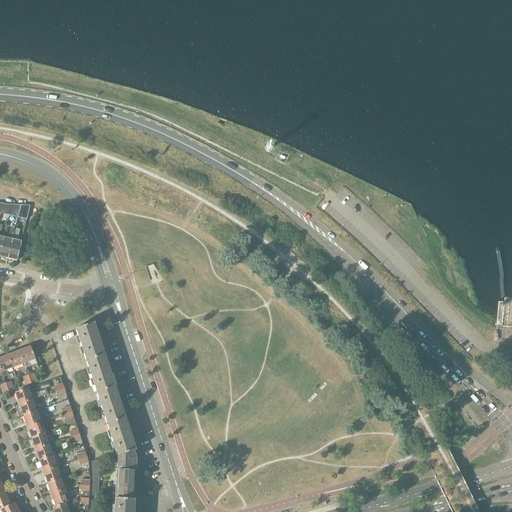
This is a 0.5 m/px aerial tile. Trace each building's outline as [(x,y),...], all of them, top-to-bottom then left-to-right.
[(2,204),(0,211),(0,213),(9,215),(11,205),(2,204)] [(20,205),(11,205),(9,215),(17,218),(20,205)] [(29,206),(20,205),(17,218),(26,220),(29,206)] [(0,256),(8,259),(15,229),(10,228),(8,238),(3,237),(0,252),(0,256)] [(17,261),(21,242),(17,241),(19,230),(15,229),(8,259),(17,261)] [(85,361),(104,355),(94,323),(75,329),(75,330),(85,361)] [(30,347),(18,351),(23,364),(24,368),(36,364),(30,347)] [(12,368),(23,364),(18,351),(7,356),(12,368)] [(115,388),(104,355),(85,361),(96,394),(115,388)] [(7,356),(0,358),(0,370),(1,372),(2,377),(8,375),(6,370),(12,368),(7,356)] [(33,373),(28,375),(31,384),(36,382),(33,373)] [(26,385),(31,384),(28,375),(22,377),(26,385)] [(8,392),(13,390),(10,381),(5,383),(8,392)] [(0,385),(3,394),(8,392),(5,383),(0,385)] [(54,386),(56,391),(64,389),(62,383),(54,386)] [(17,404),(18,405),(35,399),(33,394),(30,395),(27,388),(15,393),(19,404),(17,404)] [(115,388),(96,394),(106,425),(125,419),(115,388)] [(64,389),(56,391),(57,397),(66,394),(64,389)] [(23,416),(36,411),(33,405),(37,403),(35,399),(18,405),(18,406),(19,405),(23,416)] [(61,409),(63,414),(71,412),(70,406),(61,409)] [(25,427),(26,427),(43,421),(41,417),(38,418),(36,411),(23,416),(27,426),(25,427)] [(71,412),(63,414),(65,420),(73,417),(71,412)] [(135,451),(125,419),(106,425),(116,457),(131,452),(135,451)] [(43,421),(26,427),(26,428),(27,428),(31,438),(44,434),(41,427),(45,426),(43,421)] [(69,432),(71,437),(79,434),(77,429),(69,432)] [(46,440),(44,434),(31,438),(35,449),(33,449),(34,450),(51,444),(49,439),(46,440)] [(79,434),(71,437),(72,442),(81,440),(79,434)] [(39,461),(52,456),(49,450),(53,449),(51,444),(34,450),(34,451),(35,450),(39,461)] [(76,455),(78,460),(86,457),(85,452),(76,455)] [(116,457),(116,470),(133,471),(134,459),(131,452),(116,457)] [(54,463),(52,456),(39,461),(43,471),(41,472),(42,473),(59,467),(57,462),(54,463)] [(86,457),(78,460),(80,465),(88,462),(86,457)] [(47,483),(60,479),(57,472),(61,471),(59,467),(42,473),(44,473),(47,483)] [(116,470),(115,485),(132,486),(133,471),(116,470)] [(62,486),(60,479),(47,483),(51,494),(49,494),(50,495),(67,489),(66,484),(62,486)] [(115,485),(114,499),(131,500),(132,486),(115,485)] [(52,496),(55,506),(68,502),(65,495),(69,494),(67,489),(50,495),(50,496),(52,496)] [(0,509),(0,510),(0,509),(4,508),(9,505),(5,495),(6,494),(6,493),(0,495),(0,509)] [(131,500),(114,499),(113,511),(133,511),(134,500),(131,500)] [(67,511),(66,508),(69,506),(68,502),(55,506),(52,507),(53,511),(67,511)] [(20,511),(19,511),(18,511),(13,503),(9,505),(4,508),(0,509),(0,510),(1,511),(20,511)]
